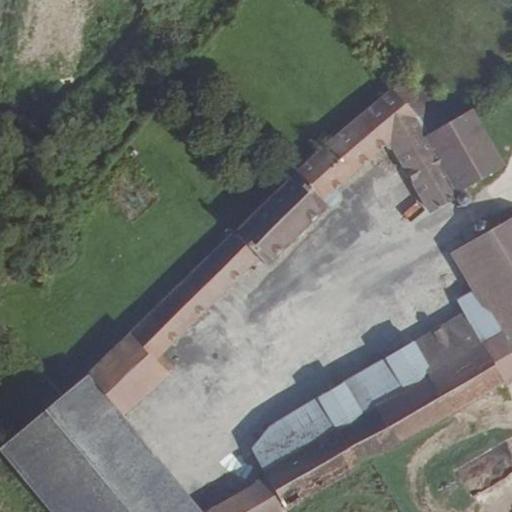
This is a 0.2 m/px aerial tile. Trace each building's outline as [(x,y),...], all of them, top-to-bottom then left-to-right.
[(398,85),(259,214),(102,387),(123,414),(179,358),(171,350),(265,257),(270,262),(341,193),(336,186),(384,139),(428,204),(466,181),(434,132),(451,122),(401,69),(391,78),(398,85)] [(451,122),(434,132),(466,181),(501,160),(469,111),(451,122)] [(471,196),(473,194),(473,193),(473,190),(472,188),(470,186),(468,185),(466,185),(463,185),(461,186),(460,188),(459,190),(458,192),(459,195),(460,196),(461,198),(463,199),(466,200),(468,199),(470,198),(471,196)] [(491,226),(492,224),(493,222),(492,219),(491,218),(490,216),(488,215),(486,214),(484,215),(482,215),(480,217),(479,219),(478,222),(479,224),(480,226),(481,227),(483,228),(486,229),(488,228),(490,228),(491,226)] [(459,310),(468,325),(368,384),(388,420),(278,484),(282,490),(244,511),(314,511),(379,474),(411,456),(511,396),(511,216),(458,250),(486,294),(459,310)] [(388,420),(368,384),(277,436),(263,458),(278,484),(388,420)] [(73,409),(16,452),(60,511),(199,511),(123,414),(102,387),(73,409)]
